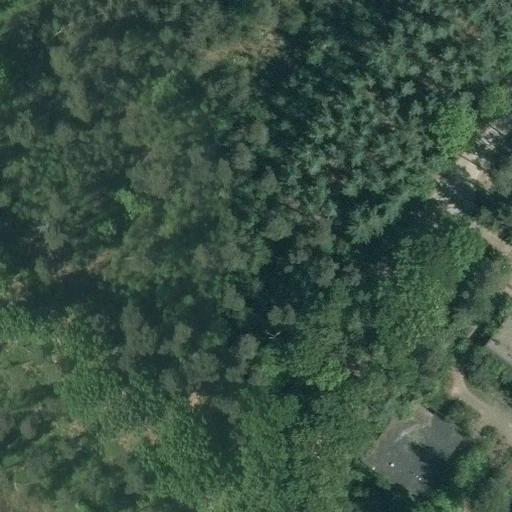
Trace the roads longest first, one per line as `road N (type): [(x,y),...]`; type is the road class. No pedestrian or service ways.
road 1 (track): [(198,511),(398,260)]
road 2 (track): [(0,295),(224,477)]
road 3 (unclassified): [(398,260),(511,112)]
